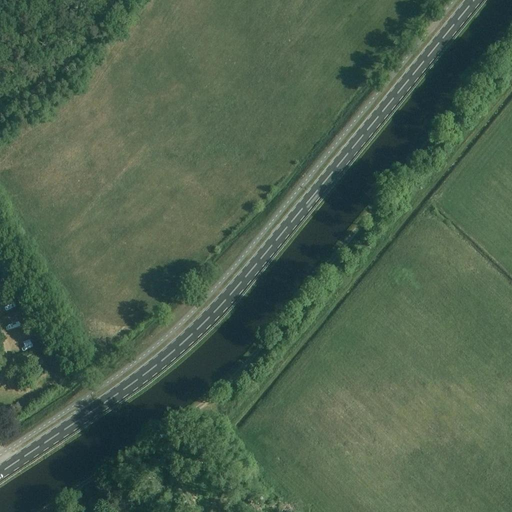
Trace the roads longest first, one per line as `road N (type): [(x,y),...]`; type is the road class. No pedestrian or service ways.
road 1 (track): [(38,511),(202,403),(245,363),(511,38)]
road 2 (primary): [(0,472),(138,380),(199,326),(474,0)]
road 3 (track): [(112,0),(64,62),(0,111)]
